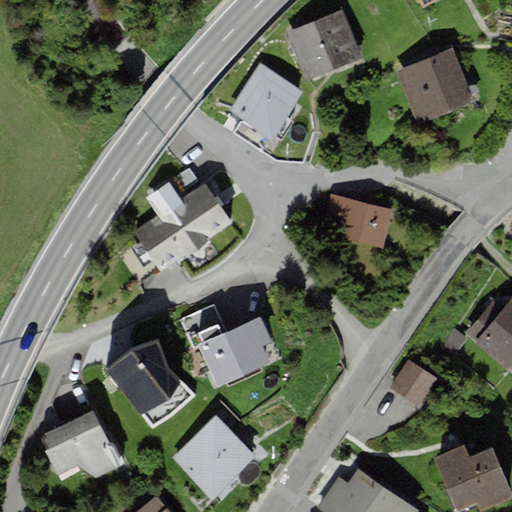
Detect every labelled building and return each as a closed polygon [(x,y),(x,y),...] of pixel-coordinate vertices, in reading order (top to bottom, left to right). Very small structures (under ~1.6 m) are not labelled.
[(342,9),(285,32),(305,81),(340,66),(362,57),(342,9)] [(427,57),(396,68),(416,119),(471,97),(452,47),(427,57)] [(260,61),(230,110),(242,119),(234,130),(270,155),(293,121),(285,115),(302,91),(260,61)] [(217,201),(204,182),(199,185),(188,169),(169,182),(180,197),(129,232),(135,240),(119,251),(141,282),(157,270),(158,272),(231,222),(217,201)] [(366,204),(330,195),(321,231),(381,246),(390,210),(366,204)] [(511,360),(511,294),(511,295),(500,309),(493,303),(480,318),(467,333),(507,367),(511,360)] [(213,302),(179,318),(192,345),(197,343),(218,386),(270,362),(262,347),(273,341),(260,315),(227,331),(213,302)] [(466,340),(453,330),(439,348),(451,358),(466,340)] [(128,343),(98,370),(150,440),(204,394),(174,366),(160,331),(133,341),(128,343)] [(434,379),(406,361),(390,387),(417,405),(434,379)] [(60,472),(77,465),(95,478),(121,466),(95,409),(63,424),(42,433),(60,472)] [(215,414),(172,457),(210,496),(254,453),(233,432),(215,414)] [(455,446),(434,454),(455,509),(475,501),(478,508),(511,494),(511,492),(493,443),(470,452),(466,441),(455,446)] [(348,482),(337,475),(317,505),(327,511),(413,511),(416,508),(356,469),(348,482)] [(171,511),(167,507),(158,496),(137,511),(171,511)]
